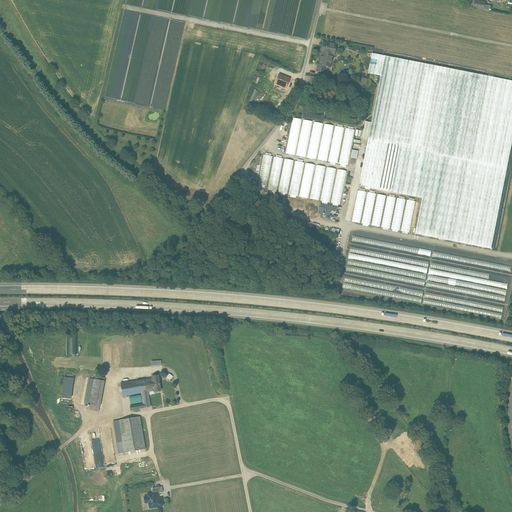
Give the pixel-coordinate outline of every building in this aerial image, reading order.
[(336,45),(324,42),(321,53),(332,55),(334,55),(336,45)] [(332,55),(321,53),(322,53),(319,65),(325,66),(328,67),(330,65),(332,55)] [(447,68),(372,53),(368,73),(380,76),(371,122),(365,121),(362,137),(368,138),(359,185),(422,198),(447,68)] [(325,66),(319,65),(318,65),(316,71),(324,73),(325,66)] [(447,68),(422,198),(415,233),(453,241),(485,76),(447,68)] [(289,79),(279,75),(275,84),(286,88),(289,79)] [(511,80),(485,76),(453,241),(493,249),(511,149),(511,80)] [(355,130),(293,118),(286,153),(348,165),(355,130)] [(352,149),(350,157),(357,159),(359,151),(352,149)] [(347,171),(263,155),(258,184),(267,186),(267,190),(340,204),(347,171)] [(419,202),(358,190),(352,221),(413,233),(419,202)] [(340,209),(320,205),(318,212),(339,216),(340,209)] [(433,251),(431,258),(511,271),(511,265),(433,251)] [(427,279),(347,266),(346,274),(505,298),(508,283),(489,280),(490,272),(430,262),(427,279)] [(500,311),(502,305),(346,278),(346,282),(344,282),(343,288),(421,302),(422,298),(500,311)] [(152,378),(144,380),(146,392),(148,392),(154,391),(154,392),(160,391),(158,376),(152,376),(152,378)] [(62,397),(71,399),(74,378),(64,377),(62,397)] [(105,378),(95,377),(94,379),(90,405),(89,410),(99,412),(105,378)] [(84,404),(90,405),(94,379),(89,378),(84,404)] [(144,380),(120,383),(122,396),(141,393),(146,392),(144,380)] [(146,392),(141,393),(143,404),(130,406),(130,410),(150,407),(149,398),(152,397),(151,393),(148,393),(148,392),(146,392)] [(140,417),(113,421),(119,454),(145,449),(140,417)] [(149,503),(150,509),(160,507),(160,506),(163,505),(161,498),(159,499),(158,493),(157,492),(153,493),(147,494),(147,496),(144,496),(145,504),(149,503)]
